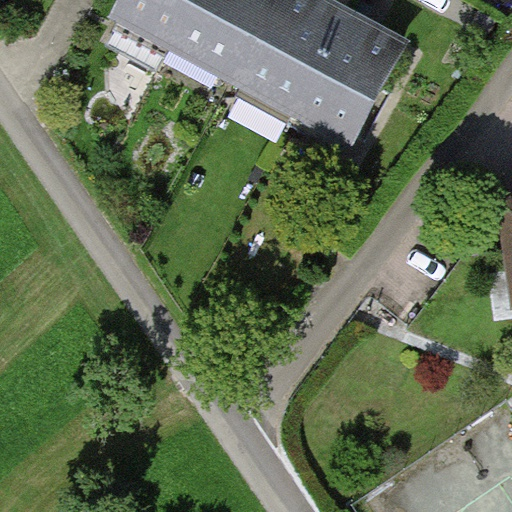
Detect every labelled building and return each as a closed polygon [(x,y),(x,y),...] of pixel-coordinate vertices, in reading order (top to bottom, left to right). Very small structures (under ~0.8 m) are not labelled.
[(127,0),(119,14),(175,45),(199,0),(127,0)] [(199,0),(175,45),(231,76),(272,0),(199,0)] [(285,0),(242,80),(298,111),(345,24),(302,0),(285,0)] [(298,111),(353,141),(401,54),(345,24),(298,111)] [(511,206),(503,224),(511,295),(511,206)]
